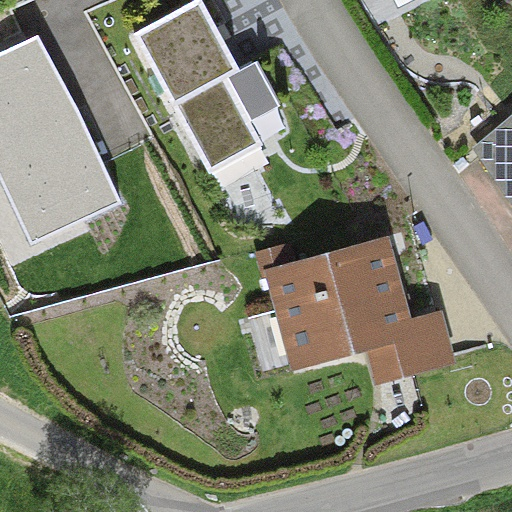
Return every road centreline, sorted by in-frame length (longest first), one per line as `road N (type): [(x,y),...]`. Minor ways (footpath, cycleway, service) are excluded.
road 1 (residential): [(511,288),(309,0)]
road 2 (unclassified): [(169,511),(0,426)]
road 3 (tertiary): [(511,468),(344,511)]
